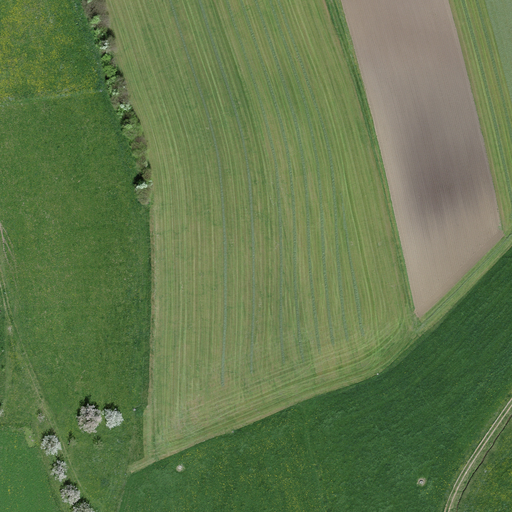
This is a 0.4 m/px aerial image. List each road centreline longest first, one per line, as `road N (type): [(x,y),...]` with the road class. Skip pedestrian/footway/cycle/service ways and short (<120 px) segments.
road 1 (track): [(0,272),(62,454)]
road 2 (track): [(448,511),(511,402)]
